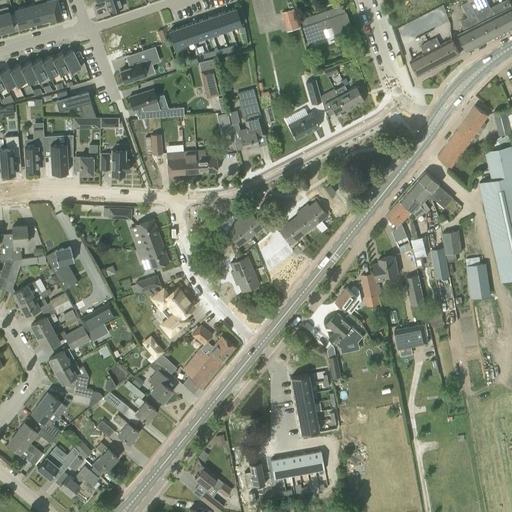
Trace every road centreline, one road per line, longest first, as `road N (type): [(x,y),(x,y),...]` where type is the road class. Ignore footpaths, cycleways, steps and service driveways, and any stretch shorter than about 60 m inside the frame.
road 1 (residential): [(178,199),(235,196),(396,104)]
road 2 (secondary): [(262,344),(412,155)]
road 3 (residential): [(0,196),(178,199)]
road 4 (residential): [(262,344),(203,295),(182,242),(178,199)]
road 5 (secondary): [(123,511),(212,403)]
